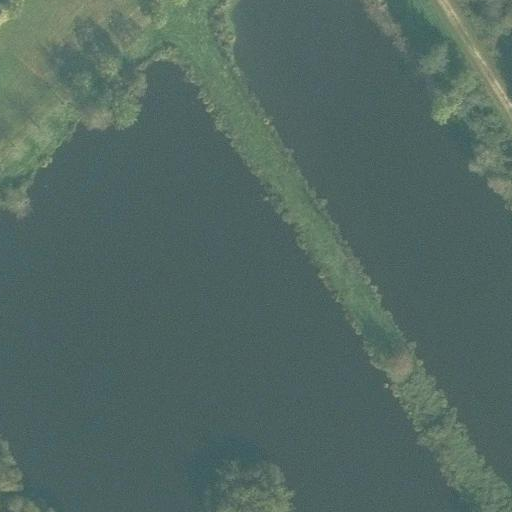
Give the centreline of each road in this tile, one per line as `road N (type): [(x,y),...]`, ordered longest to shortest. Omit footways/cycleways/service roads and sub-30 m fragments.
road 1 (track): [(150,0),(0,138)]
road 2 (track): [(511,113),(438,0)]
